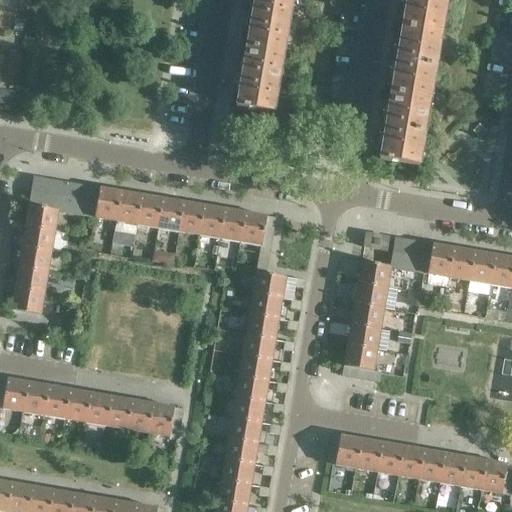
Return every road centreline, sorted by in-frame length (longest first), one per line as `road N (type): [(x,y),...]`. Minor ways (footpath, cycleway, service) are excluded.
road 1 (residential): [(292,416),(331,190)]
road 2 (residential): [(511,450),(292,416)]
road 3 (residential): [(357,195),(387,0)]
road 4 (residential): [(190,163),(9,130)]
road 5 (residential): [(219,0),(190,163)]
road 6 (residential): [(499,221),(357,195)]
road 7 (residential): [(331,190),(190,163)]
